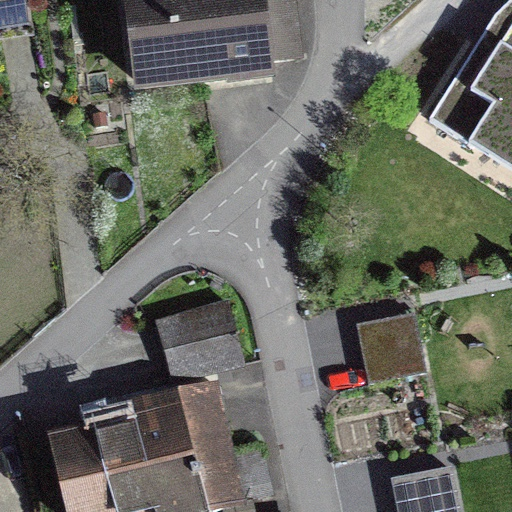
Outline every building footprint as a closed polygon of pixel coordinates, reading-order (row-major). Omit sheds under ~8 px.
[(126,0),(137,85),(267,70),(266,66),(297,62),(289,0),(126,0)] [(511,11),(427,145),(511,199),(511,11)] [(161,327),(178,381),(238,368),(226,312),(161,327)] [(365,388),(423,377),(411,315),(353,326),(365,388)] [(97,443),(94,433),(52,444),(67,511),(234,511),(239,511),(211,387),(180,394),(186,421),(97,443)] [(448,511),(442,480),(394,489),(399,511),(448,511)]
